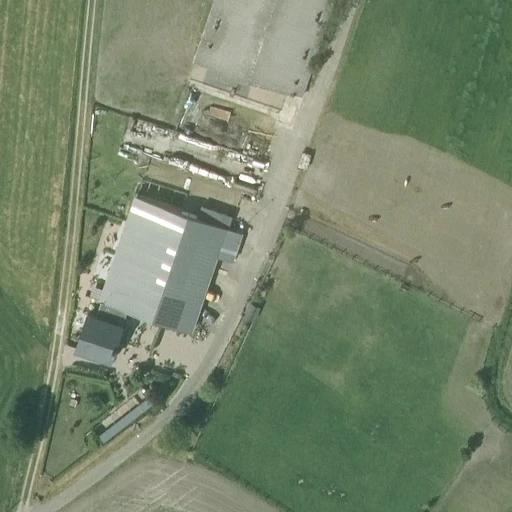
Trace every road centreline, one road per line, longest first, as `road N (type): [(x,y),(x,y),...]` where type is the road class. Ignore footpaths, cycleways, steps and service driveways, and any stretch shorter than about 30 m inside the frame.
road 1 (track): [(29,511),(55,367),(90,0)]
road 2 (unclassified): [(43,511),(183,400)]
